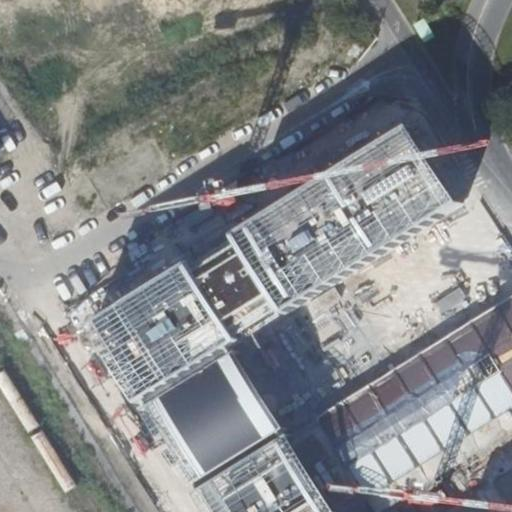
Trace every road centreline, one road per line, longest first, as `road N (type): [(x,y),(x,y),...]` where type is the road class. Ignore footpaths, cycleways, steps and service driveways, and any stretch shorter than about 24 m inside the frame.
road 1 (unknown): [(156,349),(453,188),(480,147)]
road 2 (residential): [(381,0),(480,147)]
road 3 (secondary): [(495,0),(475,55),(480,147)]
